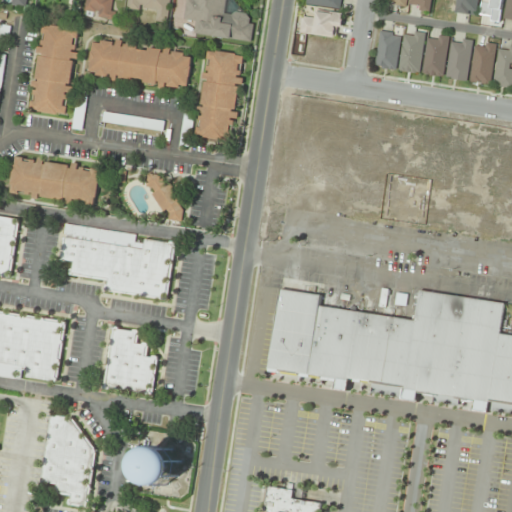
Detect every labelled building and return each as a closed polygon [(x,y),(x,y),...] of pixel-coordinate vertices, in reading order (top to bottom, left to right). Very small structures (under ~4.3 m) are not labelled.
[(13,0),(13,6),(28,8),(28,0),(13,0)] [(110,0),(109,11),(114,12),(112,20),(106,19),(106,18),(97,17),(97,11),(94,11),(94,12),(83,10),(84,0),(110,0)] [(126,0),(169,0),(166,22),(154,20),(155,12),(138,9),(138,11),(125,9),(126,0)] [(185,0),(224,0),(223,14),(230,15),(234,12),(245,13),(249,18),(248,23),(253,24),(250,42),(193,33),(194,21),(182,19),(185,0)] [(339,8),(340,0),(304,0),(304,3),(339,8)] [(408,0),(429,0),(428,11),(417,10),(418,5),(408,4),(408,0)] [(456,0),(477,0),(476,11),(475,15),(468,14),(455,12),(456,0)] [(480,0),(501,0),(498,22),(489,20),(490,15),(479,14),(480,0)] [(511,20),(502,18),(504,0),(511,0),(511,20)] [(299,32),(337,37),(341,14),(312,9),(311,18),(301,17),(299,32)] [(81,29),(42,24),(30,110),(69,116),(81,29)] [(379,30),(392,32),(391,35),(400,36),(395,69),(386,68),(386,69),(380,68),(381,65),(373,64),(379,30)] [(403,34),(413,35),(414,31),(425,33),(419,72),(415,71),(414,73),(408,72),(397,70),(403,34)] [(427,37),(437,39),(438,35),(448,36),(442,75),(440,75),(440,76),(435,75),(435,74),(434,74),(433,75),(429,75),(429,73),(428,73),(428,74),(422,73),(422,72),(421,72),(427,37)] [(93,38),(88,76),(188,89),(193,51),(93,38)] [(450,41),(461,43),(462,38),(472,40),(466,80),(450,78),(450,77),(445,76),(450,41)] [(474,45),(484,47),(485,42),(495,43),(489,84),(469,81),(474,45)] [(497,48),(508,50),(509,45),(511,45),(511,87),(492,85),(497,48)] [(247,55),(208,50),(195,136),(234,142),(247,55)] [(87,95),(78,94),(74,129),(84,130),(87,95)] [(183,145),(192,145),(193,112),(184,111),(183,145)] [(103,124),(164,131),(166,121),(104,113),(103,124)] [(15,157),(11,195),(97,205),(101,166),(15,157)] [(169,224),(186,216),(171,185),(166,187),(160,173),(147,179),(169,224)] [(20,219),(0,215),(0,276),(11,278),(20,219)] [(138,234),(66,224),(61,261),(73,262),(71,275),(108,280),(107,291),(168,299),(176,244),(137,239),(138,234)] [(268,368),(348,380),(348,378),(405,386),(404,389),(489,402),(489,399),(511,402),(511,334),(500,333),(504,303),(420,289),(415,321),(319,306),(321,295),(280,289),(268,368)] [(66,321),(0,312),(0,375),(57,384),(66,321)] [(153,395),(159,358),(148,357),(150,344),(139,343),(140,332),(114,328),(105,388),(153,395)] [(42,482),(57,485),(55,493),(72,496),(71,504),(87,507),(98,438),(76,435),(79,419),(53,415),(42,482)] [(179,449),(144,449),(144,484),(179,484),(179,449)] [(319,511),(321,504),(291,499),(292,490),(268,487),(264,511),(268,511),(319,511)]
